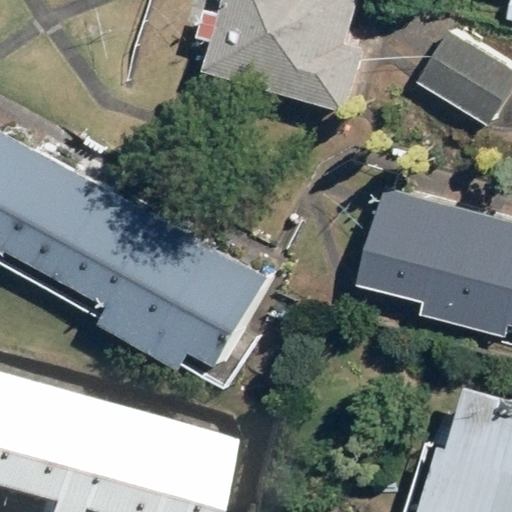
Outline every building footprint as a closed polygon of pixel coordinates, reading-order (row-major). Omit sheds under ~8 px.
[(381,0),(249,0),(232,60),(375,101),(393,38),(372,32),(381,0)] [(511,112),(511,50),(471,24),(439,74),(508,118),(511,112)] [(293,270),(0,111),(0,244),(211,358),(219,342),(246,357),(293,270)] [(511,206),(407,178),(380,275),(446,294),(443,305),(511,324),(511,206)] [(222,511),(238,442),(0,372),(0,487),(53,503),(50,511),(85,511),(86,511),(90,511),(222,511)] [(475,430),(451,511),(511,511),(511,376),(500,373),(495,389),(491,387),(478,431),(475,430)]
